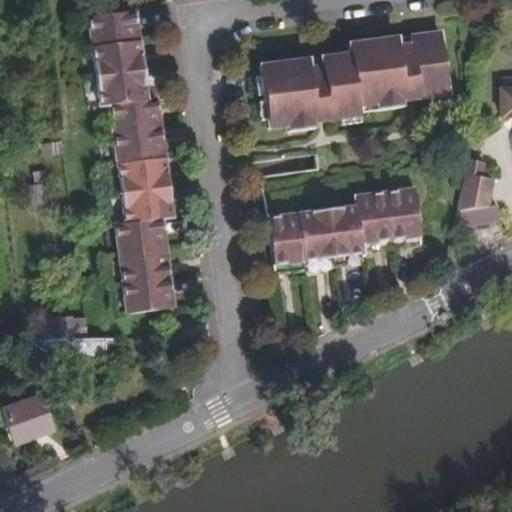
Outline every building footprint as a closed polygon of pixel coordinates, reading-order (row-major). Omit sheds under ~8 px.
[(119,319),(158,314),(156,298),(163,297),(159,268),(152,269),(149,241),(155,240),(153,224),(156,224),(154,210),(161,209),(157,179),(151,179),(147,150),(154,150),(152,134),(145,135),(143,121),(150,120),(148,105),(138,106),(131,107),(129,92),(136,91),(133,61),(132,61),(125,62),(121,33),(128,33),(126,18),(81,24),(92,111),(102,110),(117,230),(108,231),(119,319)] [(132,61),(128,33),(121,33),(125,62),(132,61)] [(331,123),(350,121),(348,111),(365,109),(366,115),(393,112),(392,105),(420,101),(439,99),(431,38),(401,41),(402,49),(389,51),(388,42),(338,48),(340,59),(311,62),(312,70),(299,72),(298,64),(251,70),(252,81),(255,100),(255,106),(258,125),(259,132),(276,130),(277,136),(304,133),(304,126),(331,123)] [(255,100),(252,81),(246,81),(248,100),(255,100)] [(511,88),(501,89),(501,118),(511,117),(511,88)] [(138,106),(136,91),(129,92),(131,107),(138,106)] [(439,99),(420,101),(420,108),(440,106),(439,99)] [(251,125),(258,125),(255,106),(249,106),(251,125)] [(152,134),(150,120),(143,121),(145,135),(152,134)] [(350,127),(350,121),(331,123),(332,129),(350,127)] [(34,160),(56,158),(55,146),(33,148),(34,160)] [(151,179),(157,179),(154,150),(147,150),(151,179)] [(458,212),(490,207),(494,180),(484,178),(486,164),(468,161),(458,212)] [(43,211),(39,176),(26,177),(30,213),(43,211)] [(344,258),(359,256),(358,249),(373,247),(374,254),(403,250),(402,244),(417,242),(416,234),(413,194),(352,200),(353,210),(338,212),(337,210),(309,214),(307,216),(264,222),(272,277),(287,275),(285,267),(314,263),(315,272),(345,268),(344,258)] [(490,207),(458,212),(463,227),(503,222),(496,206),(490,207)] [(154,210),(156,224),(163,223),(161,209),(154,210)] [(152,269),(159,268),(155,240),(149,241),(152,269)] [(418,249),(417,242),(402,244),(403,250),(418,249)] [(358,249),(359,256),(374,254),(373,247),(358,249)] [(344,258),(345,268),(360,267),(359,256),(344,258)] [(314,263),(285,267),(287,275),(315,272),(314,263)] [(156,298),(158,314),(164,313),(163,297),(156,298)] [(44,319),(46,340),(88,341),(84,321),(44,319)] [(117,357),(117,341),(88,341),(46,340),(26,341),(40,370),(58,369),(58,357),(117,357)] [(182,358),(181,349),(166,351),(167,360),(182,358)] [(0,394),(9,392),(6,380),(0,381),(0,394)] [(32,401),(0,413),(0,422),(10,446),(45,432),(32,401)]
